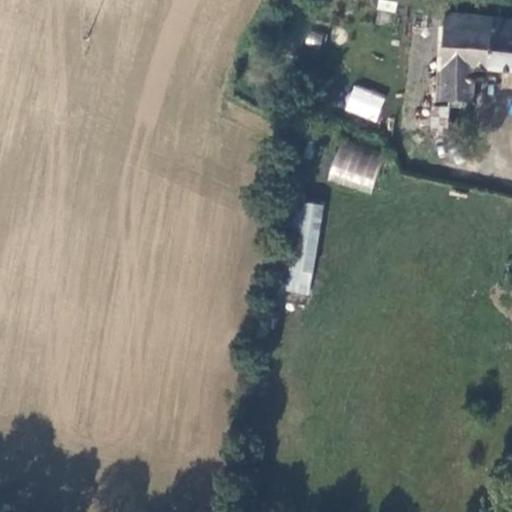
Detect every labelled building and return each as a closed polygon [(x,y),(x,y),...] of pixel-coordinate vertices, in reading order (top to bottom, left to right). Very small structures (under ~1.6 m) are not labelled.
[(511,19),(450,13),(447,45),(448,97),(477,98),(479,65),(511,69),(511,19)] [(352,85),(343,111),(377,122),(385,95),(352,85)] [(428,139),(428,146),(451,148),(451,108),(447,108),(436,108),(435,138),(428,139)] [(339,139),(325,178),(369,194),(383,154),(339,139)] [(312,297),(321,204),(299,202),(294,256),(277,254),(273,293),(312,297)]
